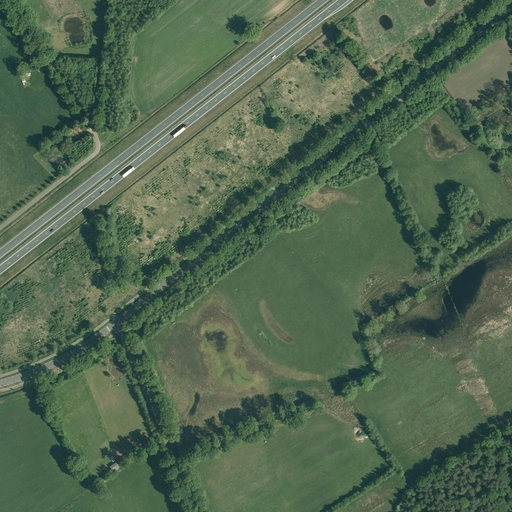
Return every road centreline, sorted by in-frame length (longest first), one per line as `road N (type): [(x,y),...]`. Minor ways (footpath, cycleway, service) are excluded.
road 1 (tertiary): [(116,323),(511,6)]
road 2 (trunk): [(0,270),(342,0)]
road 3 (trunk): [(322,0),(0,253)]
road 4 (unclassified): [(196,511),(116,323)]
road 5 (unclassified): [(0,228),(94,153),(92,122)]
road 6 (tertiary): [(0,383),(54,363),(116,323)]
